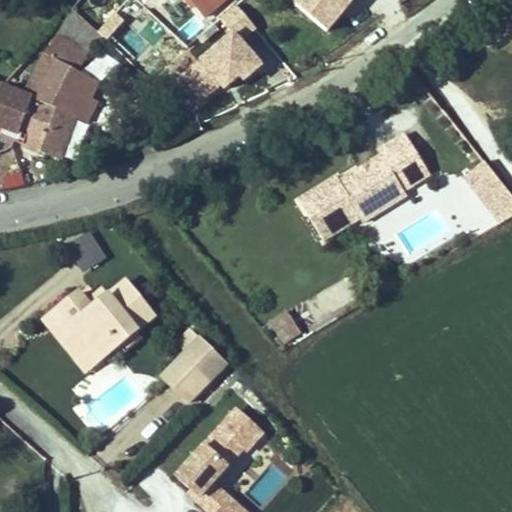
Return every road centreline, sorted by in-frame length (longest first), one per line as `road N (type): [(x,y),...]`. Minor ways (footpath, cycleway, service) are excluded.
road 1 (tertiary): [(0,224),(122,194),(331,106),(484,0)]
road 2 (residential): [(0,390),(85,470),(100,511)]
